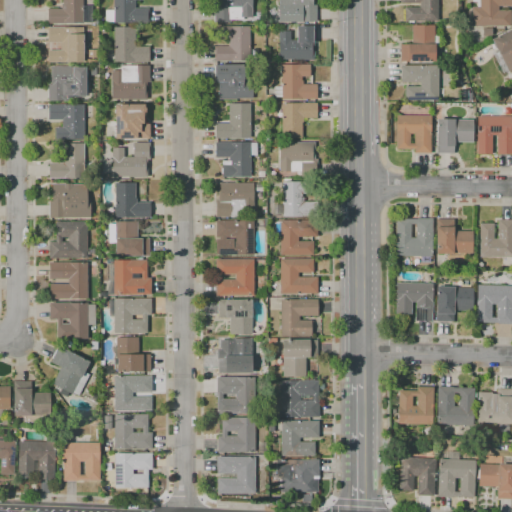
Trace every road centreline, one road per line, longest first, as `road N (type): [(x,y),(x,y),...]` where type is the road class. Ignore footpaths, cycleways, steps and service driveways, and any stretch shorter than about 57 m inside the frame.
road 1 (residential): [(181,0),(184,511)]
road 2 (secondary): [(358,0),(361,383)]
road 3 (residential): [(14,0),(16,342)]
road 4 (residential): [(511,187),(359,186)]
road 5 (residential): [(511,357),(361,353)]
road 6 (secondary): [(361,383),(361,511)]
